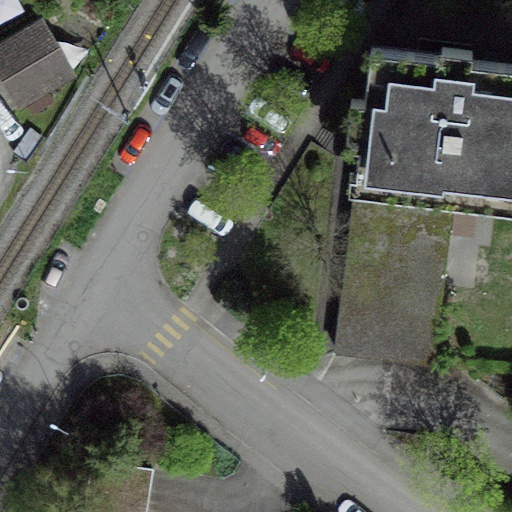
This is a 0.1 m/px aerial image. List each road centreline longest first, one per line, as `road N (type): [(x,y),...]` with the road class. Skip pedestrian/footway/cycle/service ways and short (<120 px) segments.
road 1 (residential): [(86,284),(406,511)]
road 2 (residential): [(263,0),(86,284)]
road 3 (residential): [(86,284),(0,428)]
